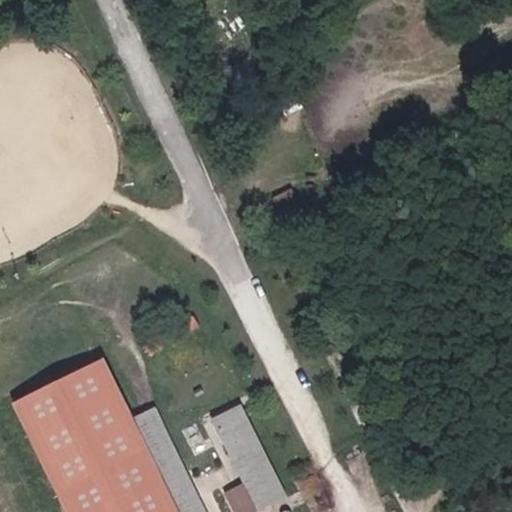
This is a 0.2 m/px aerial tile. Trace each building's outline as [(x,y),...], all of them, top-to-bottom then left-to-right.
[(193,341),(165,355),(176,376),(203,362),(193,341)] [(116,366),(24,406),(70,511),(180,511),(143,428),(116,366)] [(244,414),(217,429),(251,488),(263,511),(273,511),(292,501),(244,414)] [(199,511),(159,420),(143,428),(180,511),(199,511)] [(263,511),(251,488),(238,495),(246,511),(263,511)]
